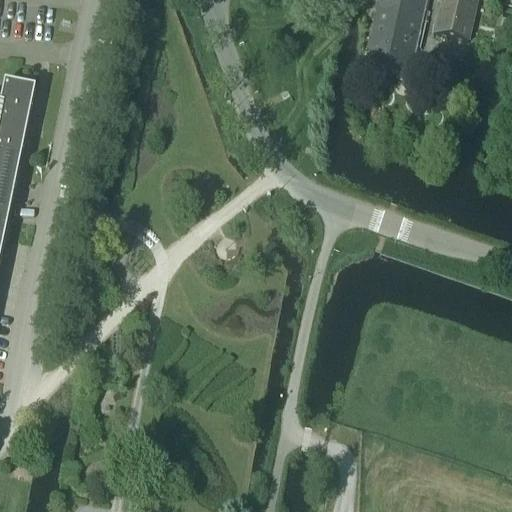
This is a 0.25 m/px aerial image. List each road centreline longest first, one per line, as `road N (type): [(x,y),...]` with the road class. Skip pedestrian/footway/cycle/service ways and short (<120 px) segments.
road 1 (track): [(120,511),(162,270),(139,231),(50,213)]
road 2 (track): [(283,176),(162,270),(50,387),(13,406)]
road 3 (unclassified): [(269,511),(309,306),(338,211)]
road 4 (tertiary): [(338,211),(283,176),(266,152),(208,0)]
road 5 (tertiary): [(511,263),(338,211)]
